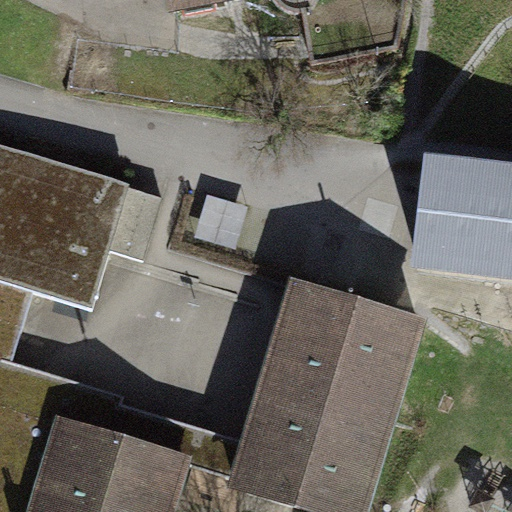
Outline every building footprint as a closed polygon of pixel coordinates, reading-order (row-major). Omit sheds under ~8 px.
[(152,0),(157,28),(287,5),(286,0),(152,0)] [(0,409),(179,464),(230,476),(240,443),(121,404),(123,396),(68,380),(12,364),(32,295),(92,314),(107,265),(110,253),(143,263),(163,199),(128,190),(130,185),(0,145),(0,409)] [(511,184),(427,175),(415,273),(511,283),(511,184)] [(369,511),(427,321),(290,279),(279,316),(240,443),(230,476),(226,488),(306,511),(369,511)] [(164,511),(179,464),(0,409),(0,511),(164,511)]
